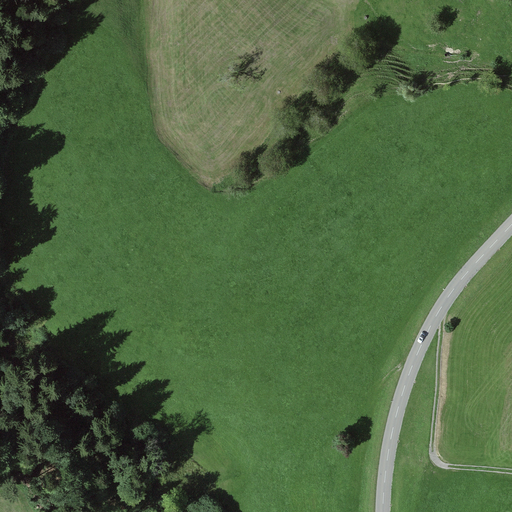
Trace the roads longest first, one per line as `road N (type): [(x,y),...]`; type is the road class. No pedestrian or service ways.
road 1 (tertiary): [(382,511),(396,414),(423,341),(455,286),(511,224)]
road 2 (track): [(438,312),(433,456),(448,466),(511,471)]
